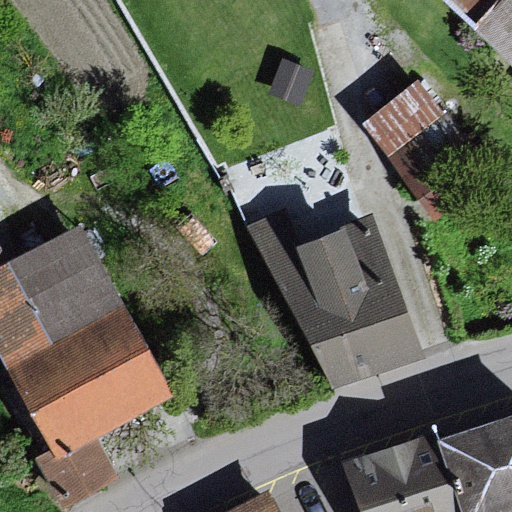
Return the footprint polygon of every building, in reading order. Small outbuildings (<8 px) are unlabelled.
[(447,0),(478,27),(502,0),(447,0)] [(511,0),(502,0),(478,27),(511,60),(511,0)] [(368,112),(393,145),(446,105),(421,72),(368,112)] [(358,192),(240,226),(314,394),(407,364),(358,192)] [(150,402),(65,228),(0,259),(0,402),(26,454),(79,432),(150,402)] [(511,511),(511,410),(416,440),(437,511),(511,511)] [(104,476),(79,432),(26,454),(55,509),(104,476)] [(437,511),(416,440),(328,464),(343,511),(437,511)] [(221,511),(265,511),(255,494),(221,511)]
